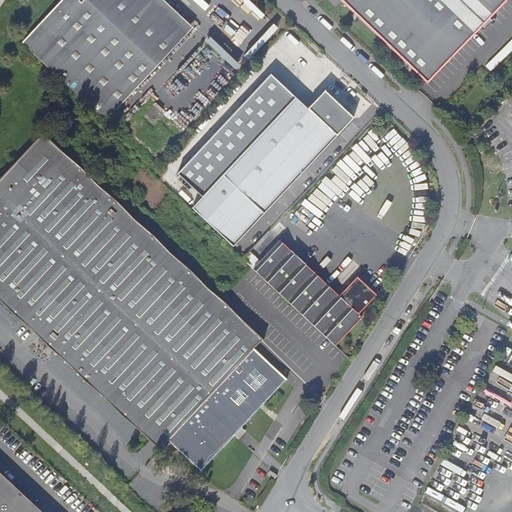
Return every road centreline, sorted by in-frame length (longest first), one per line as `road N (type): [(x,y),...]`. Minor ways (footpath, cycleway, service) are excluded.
road 1 (unclassified): [(278,496),(435,245),(449,200),(432,139),(283,0)]
road 2 (unknown): [(236,511),(143,467),(0,331)]
road 3 (unknown): [(259,454),(318,367),(241,286)]
